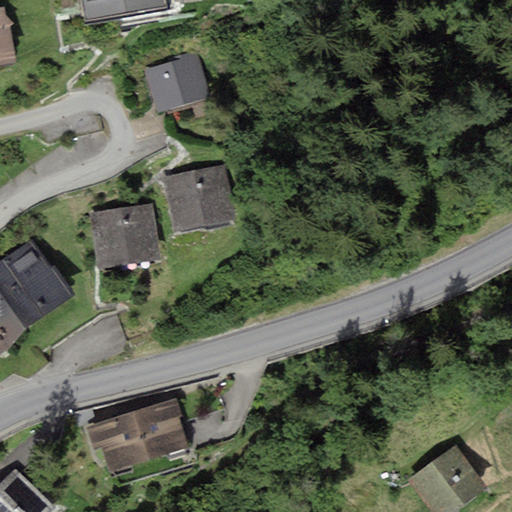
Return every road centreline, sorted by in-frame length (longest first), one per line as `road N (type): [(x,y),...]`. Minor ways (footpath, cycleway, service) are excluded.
road 1 (tertiary): [(0,418),(345,314),(511,242)]
road 2 (track): [(226,511),(279,476),(394,370),(511,335)]
road 3 (residential): [(0,217),(107,165),(122,144),(113,112),(90,102),(0,128)]
